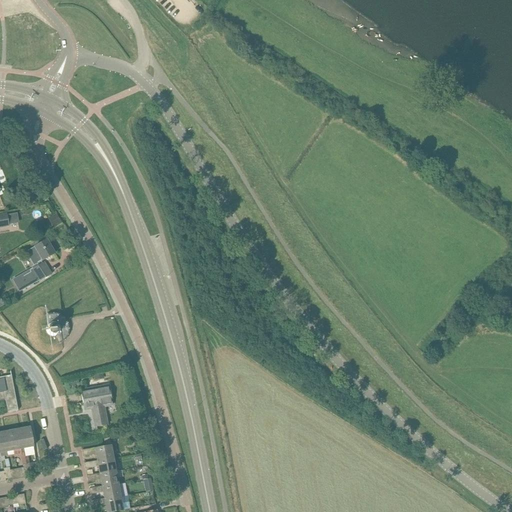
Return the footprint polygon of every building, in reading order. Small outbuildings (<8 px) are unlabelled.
[(52,227),(61,223),(56,213),(47,218),(52,227)] [(0,227),(8,226),(6,214),(0,215),(0,227)] [(42,261),(46,259),(55,254),(47,240),(34,247),(35,248),(27,252),(30,257),(38,253),(42,261)] [(32,270),(40,282),(51,275),(44,263),(32,270)] [(57,323),(55,322),(54,322),(52,322),(49,323),(47,325),(46,327),(46,329),(47,332),(48,334),(49,335),(51,336),(54,336),(56,336),(58,335),(59,333),(60,332),(61,329),(60,327),(59,324),(57,323)] [(0,392),(4,392),(8,413),(18,411),(11,372),(10,372),(11,376),(8,376),(8,378),(0,379),(0,392)] [(85,411),(87,410),(91,409),(95,427),(108,425),(107,424),(104,425),(101,407),(104,407),(103,402),(111,401),(108,385),(108,386),(92,388),(92,389),(93,389),(93,390),(81,392),(85,411)] [(26,448),(33,447),(30,427),(19,429),(24,453),(27,452),(26,448)] [(21,453),(24,453),(19,429),(10,431),(13,451),(20,449),(21,453)] [(7,452),(13,451),(10,431),(0,432),(0,434),(4,457),(7,456),(7,452)] [(97,462),(113,459),(111,446),(95,449),(95,448),(92,449),(82,450),(83,456),(96,454),(97,461),(97,462)] [(100,475),(116,472),(113,459),(97,462),(97,461),(84,463),(85,469),(98,467),(99,473),(100,475)] [(37,465),(30,467),(29,464),(26,464),(28,475),(31,475),(31,477),(39,475),(37,465)] [(102,488),(118,485),(116,472),(100,475),(99,473),(87,476),(88,482),(100,480),(102,486),(102,488)] [(104,500),(121,497),(118,485),(102,488),(102,486),(89,489),(90,495),(103,492),(104,499),(104,500)] [(106,511),(114,511),(117,511),(123,510),(121,497),(104,500),(104,499),(91,501),(93,507),(105,505),(106,511)]
